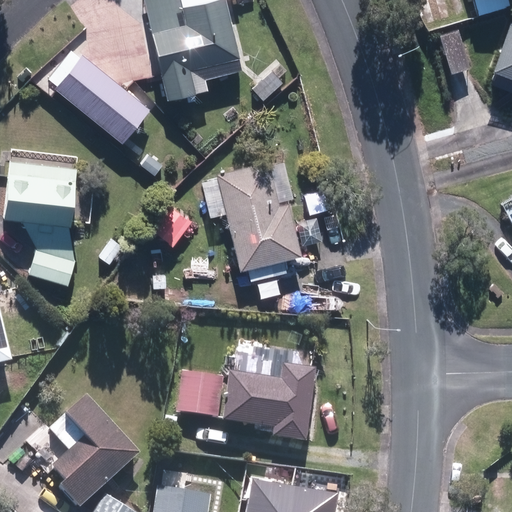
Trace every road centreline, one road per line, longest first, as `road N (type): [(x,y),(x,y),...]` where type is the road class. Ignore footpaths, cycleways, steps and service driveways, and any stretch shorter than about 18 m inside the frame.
road 1 (residential): [(339,0),(402,192),(422,372)]
road 2 (residential): [(422,372),(409,511)]
